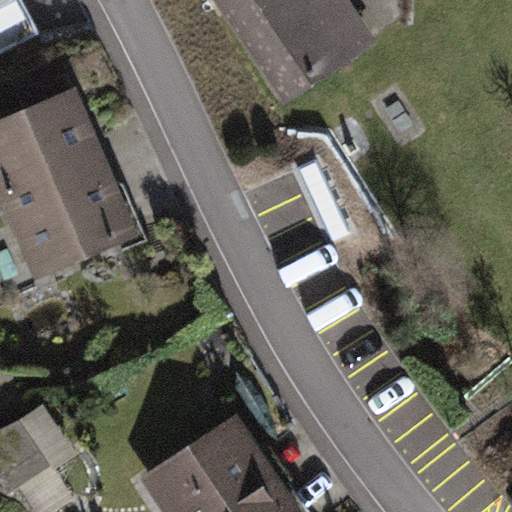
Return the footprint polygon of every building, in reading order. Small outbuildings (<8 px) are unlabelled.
[(213,0),(287,106),(377,44),(346,0),(213,0)] [(511,0),(470,0),(441,38),(511,93),(511,0)] [(76,91),(0,122),(0,198),(36,283),(142,241),(76,91)] [(48,409),(0,435),(0,468),(24,511),(53,511),(63,507),(47,480),(78,463),(48,409)] [(299,511),(238,419),(142,482),(161,511),(299,511)]
